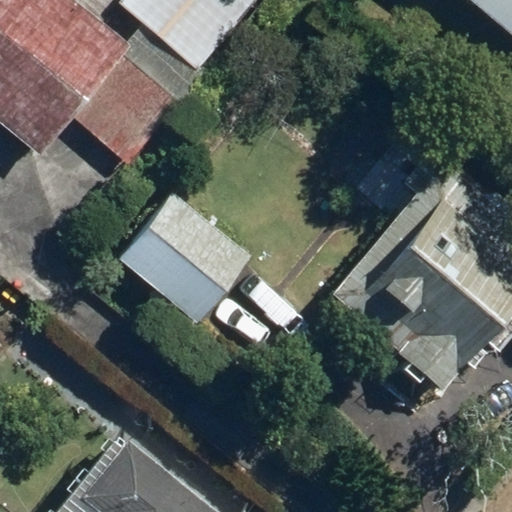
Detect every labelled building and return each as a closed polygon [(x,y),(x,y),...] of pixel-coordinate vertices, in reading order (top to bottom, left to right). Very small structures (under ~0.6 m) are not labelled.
[(129,163),(194,87),(91,0),(0,0),(0,107),(45,146),(72,114),(129,163)] [(120,0),(202,62),(249,0),(120,0)] [(511,0),(492,0),(511,16),(511,0)] [(511,309),(511,215),(449,158),(330,285),(440,387),(511,309)] [(257,243),(179,181),(118,257),(197,319),(257,243)] [(246,511),(129,417),(52,511),(246,511)]
